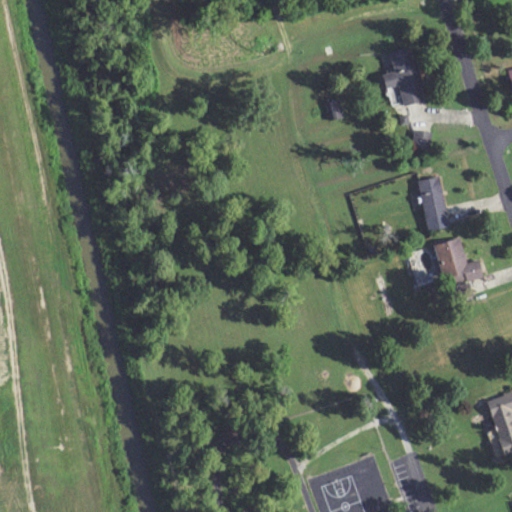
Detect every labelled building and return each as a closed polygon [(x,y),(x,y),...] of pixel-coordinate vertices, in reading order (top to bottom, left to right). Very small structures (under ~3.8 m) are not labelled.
[(391,53),(395,74),(384,76),(387,90),(400,87),(405,107),(426,103),(422,88),(424,88),(414,48),(391,53)] [(327,105),(330,123),(344,120),(340,102),(327,105)] [(414,150),(432,151),(433,133),(415,132),(414,150)] [(449,229),(442,178),(420,181),(428,232),(449,229)] [(482,261),(468,264),(462,239),(438,245),(449,288),(486,278),(482,261)] [(508,458),(511,456),(511,393),(488,402),(508,458)]
